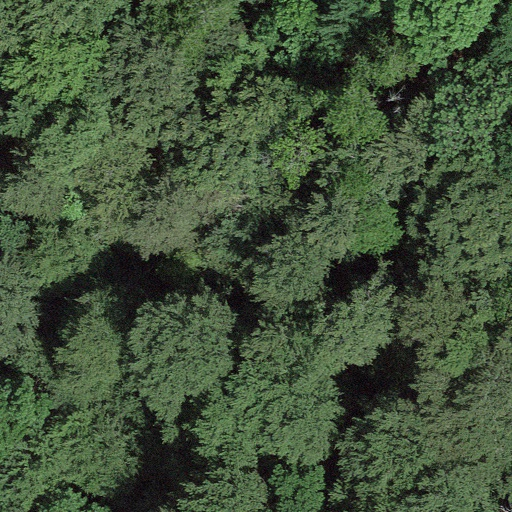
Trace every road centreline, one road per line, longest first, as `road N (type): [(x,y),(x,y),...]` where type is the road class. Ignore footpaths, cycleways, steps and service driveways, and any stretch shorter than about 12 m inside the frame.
road 1 (track): [(511,339),(150,147),(0,53)]
road 2 (track): [(511,198),(472,94),(452,0)]
